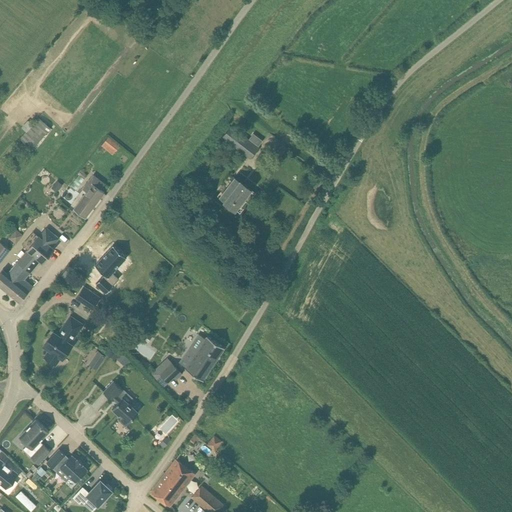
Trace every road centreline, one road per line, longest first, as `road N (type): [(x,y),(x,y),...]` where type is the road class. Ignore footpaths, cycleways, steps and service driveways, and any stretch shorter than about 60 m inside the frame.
road 1 (track): [(446,511),(197,265),(148,205),(158,167),(292,0)]
road 2 (unclassified): [(140,493),(229,363),(384,99),(499,0)]
road 3 (unclassified): [(12,328),(252,0)]
road 4 (residential): [(140,493),(19,383)]
